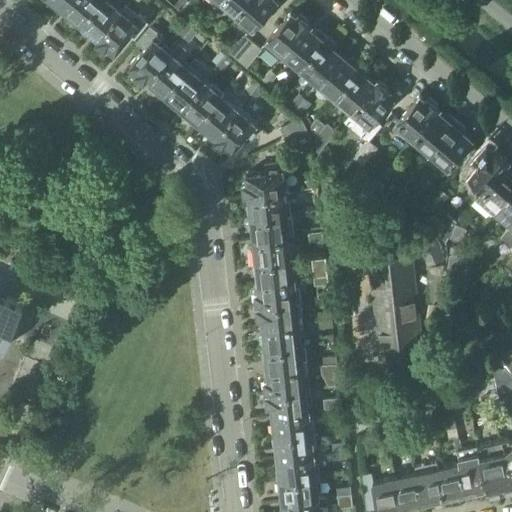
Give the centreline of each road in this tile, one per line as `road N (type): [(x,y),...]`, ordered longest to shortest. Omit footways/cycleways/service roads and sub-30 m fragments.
road 1 (residential): [(237,511),(199,183),(0,18)]
road 2 (residential): [(511,133),(352,0)]
